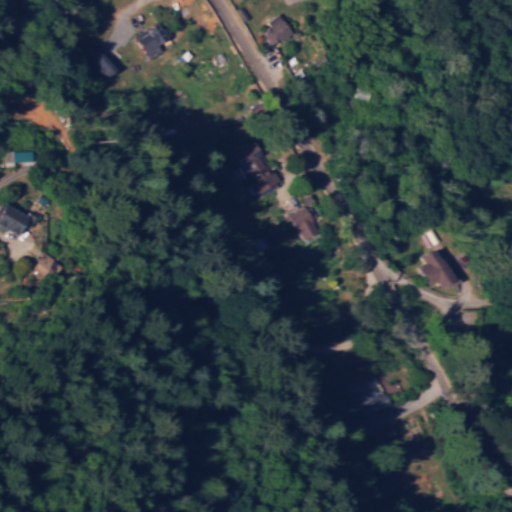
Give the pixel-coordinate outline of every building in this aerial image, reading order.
[(256,25),(267,46),(291,34),(279,12),(256,25)] [(164,42),(155,24),(134,34),(143,52),(164,42)] [(12,151),(12,162),(31,161),(30,150),(12,151)] [(32,215),(0,203),(0,225),(24,235),(32,215)] [(301,240),(317,233),(304,205),(288,212),(301,240)] [(424,287),(444,276),(428,247),(415,254),(420,263),(412,267),(424,287)] [(47,278),(58,263),(43,252),(32,266),(47,278)]
